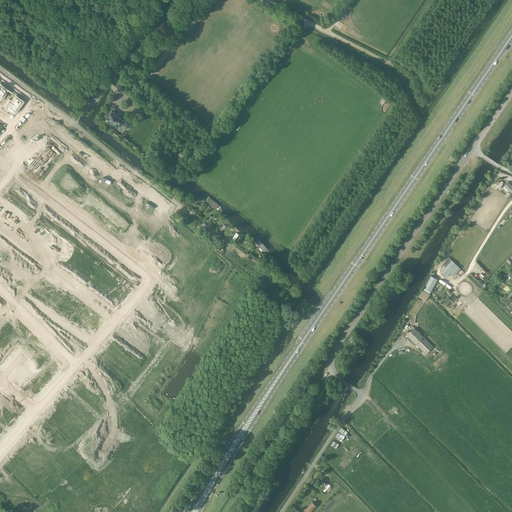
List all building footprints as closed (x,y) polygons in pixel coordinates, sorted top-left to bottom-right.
[(9,101),(4,107),(7,109),(8,107),(14,112),(22,102),(21,101),(21,100),(17,97),(17,98),(16,97),(11,103),(9,101)] [(123,120),(112,111),(106,118),(107,119),(106,120),(107,121),(109,124),(111,123),(111,122),(117,127),(121,122),(122,124),(128,128),(132,123),(127,118),(124,121),(123,120)] [(24,151),(17,160),(21,163),(28,155),(24,151)] [(28,155),(21,163),(25,167),(32,158),(28,155)] [(32,158),(25,167),(26,167),(30,170),(36,163),(39,165),(43,160),(39,158),(36,161),(32,158)] [(42,168),(37,175),(41,178),(48,170),(43,167),(46,163),(43,160),(39,165),(42,168)] [(48,170),(41,178),(43,180),(42,180),(45,182),(52,173),(48,170)] [(52,173),(45,182),(47,184),(47,183),(49,185),(56,176),(52,173)] [(56,176),(49,185),(54,188),(59,181),(62,184),(66,179),(63,176),(60,180),(56,176)] [(66,186),(60,193),(64,197),(64,196),(65,197),(71,188),(67,185),(70,181),(66,179),(62,184),(66,186)] [(71,188),(65,197),(69,200),(75,192),(71,188)] [(75,192),(69,200),(73,204),(79,196),(82,199),(86,194),(82,191),(79,195),(75,192)] [(6,196),(0,203),(0,205),(3,208),(10,200),(6,196)] [(205,203),(216,211),(219,206),(208,198),(205,203)] [(10,200),(3,208),(8,211),(15,203),(11,200),(10,200)] [(20,206),(14,214),(18,218),(24,210),(20,206)] [(24,210),(18,218),(22,221),(29,213),(26,210),(26,211),(24,210)] [(29,213),(22,221),(26,224),(33,216),(31,215),(32,215),(29,213)] [(33,216),(26,224),(31,228),(37,220),(33,216)] [(231,223),(243,233),(247,229),(235,219),(231,223)] [(41,223),(34,232),(39,235),(45,227),(43,225),(41,223)] [(45,227),(39,235),(43,238),(49,230),(47,229),(48,228),(45,227)] [(49,230),(43,238),(47,242),(53,233),(49,230)] [(53,233),(47,242),(51,245),(58,236),(55,234),(55,235),(53,233)] [(58,236),(51,245),(55,248),(62,240),(60,238),(58,236)] [(267,249),(258,239),(255,243),(263,253),(267,249)] [(442,272),(446,276),(450,272),(454,276),(460,269),(449,257),(444,263),(446,265),(447,263),(449,265),(442,272)] [(5,258),(0,263),(0,267),(2,269),(1,269),(2,270),(9,261),(5,258)] [(9,261),(2,270),(6,273),(13,265),(9,261)] [(13,265),(6,273),(10,277),(17,268),(13,265)] [(17,268),(10,277),(14,280),(21,272),(17,268)] [(21,272),(14,280),(18,284),(21,281),(23,278),(25,280),(29,276),(27,274),(25,276),(21,272)] [(437,279),(431,276),(424,288),(430,292),(437,279)] [(32,285),(28,291),(33,294),(39,286),(34,282),(36,280),(33,279),(30,283),(32,285)] [(39,286),(33,294),(37,298),(43,289),(39,286)] [(43,289),(37,298),(38,297),(42,300),(48,292),(43,289)] [(48,292),(42,300),(46,303),(52,295),(48,292)] [(52,295),(46,303),(50,306),(56,298),(52,295)] [(56,298),(50,306),(54,309),(54,310),(61,301),(56,298)] [(61,301),(54,310),(59,313),(63,307),(66,309),(69,304),(67,303),(65,304),(61,301)] [(69,317),(67,320),(72,323),(78,315),(73,311),(75,309),(72,308),(69,312),(71,314),(69,317)] [(78,315),(72,323),(76,326),(82,318),(78,315)] [(14,321),(10,325),(12,327),(14,326),(18,330),(25,322),(21,318),(16,323),(14,321)] [(82,318),(76,326),(80,329),(86,321),(82,318)] [(86,321),(80,329),(84,332),(84,333),(91,324),(86,321)] [(25,322),(18,330),(21,333),(29,326),(28,326),(25,322)] [(91,324),(84,333),(89,336),(94,330),(96,332),(99,327),(97,325),(95,327),(91,324)] [(29,326),(21,333),(25,337),(33,330),(29,326)] [(425,354),(433,346),(414,328),(407,335),(425,354)] [(33,330),(25,337),(29,341),(36,334),(33,330)] [(36,334),(29,341),(33,345),(31,347),(34,349),(38,345),(35,343),(40,338),(36,334),(37,334),(36,334)] [(0,342),(5,347),(9,343),(0,335),(0,342)] [(39,348),(35,352),(37,354),(39,353),(43,357),(51,349),(46,345),(41,350),(39,348)] [(51,349),(43,357),(47,361),(54,353),(51,350),(51,349)] [(54,353),(47,361),(50,364),(58,357),(54,353)] [(58,357),(50,364),(54,368),(61,360),(58,357)] [(61,360),(54,368),(58,372),(61,370),(63,367),(66,365),(61,360)] [(312,502),(304,511),(305,511),(309,511),(316,506),(312,502)]
